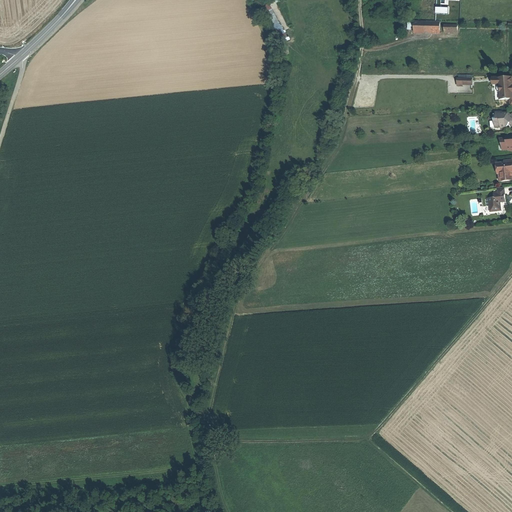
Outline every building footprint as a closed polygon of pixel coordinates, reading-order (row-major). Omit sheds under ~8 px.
[(264,8),(279,40),(286,37),(272,5),(264,8)] [(440,22),(415,22),(414,33),(440,33),(440,22)] [(511,78),(493,79),(493,87),(495,87),(496,101),(510,100),(511,107),(511,106),(511,78)] [(502,113),(495,113),(496,119),(494,120),(494,121),(495,121),(495,128),(501,128),(501,129),(506,129),(508,126),(507,125),(508,124),(509,124),(511,126),(511,114),(510,116),(508,114),(502,114),(502,113)] [(507,138),(500,139),(502,144),(508,150),(511,151),(511,136),(506,137),(507,138)] [(505,163),(496,164),(496,165),(498,165),(499,171),(501,171),(502,181),(511,180),(511,159),(505,161),(505,163)] [(504,188),(498,188),(498,193),(494,193),(495,198),(487,199),(488,207),(490,207),(491,212),(501,211),(501,206),(499,205),(499,203),(500,203),(505,203),(505,196),(504,188)]
